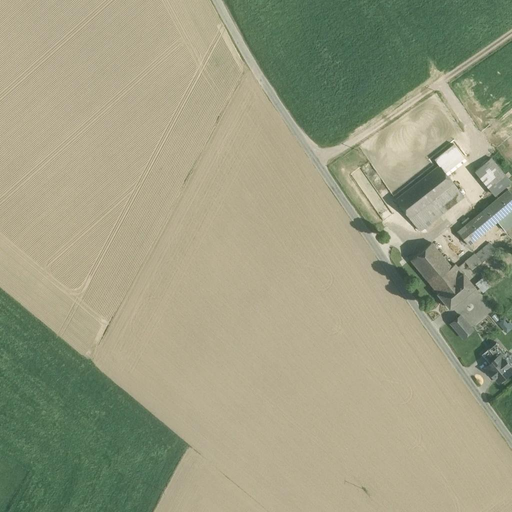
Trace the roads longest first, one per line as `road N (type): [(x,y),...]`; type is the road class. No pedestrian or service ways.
road 1 (unclassified): [(214,0),(250,66),(511,441)]
road 2 (track): [(318,164),(511,32)]
